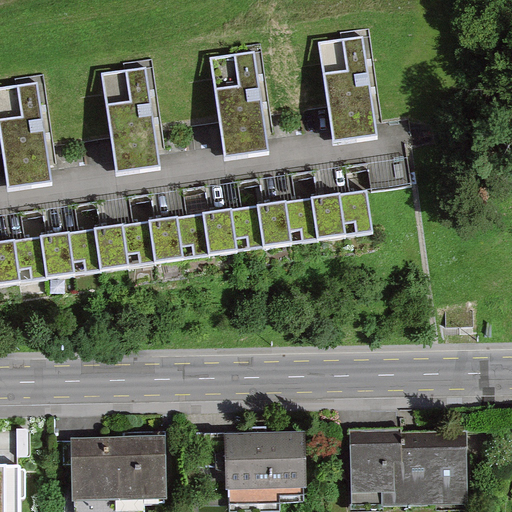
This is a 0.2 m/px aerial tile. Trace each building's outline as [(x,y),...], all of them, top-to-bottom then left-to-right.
[(368,38),(322,44),(335,147),(380,142),(368,38)] [(260,54),(211,60),(223,163),(272,157),(260,54)] [(149,67),(101,73),(114,177),(162,170),(149,67)] [(42,84),(0,89),(0,150),(6,194),(55,188),(42,84)] [(410,184),(0,239),(0,290),(417,234),(410,184)] [(184,195),(147,194),(147,212),(183,212),(184,195)] [(99,203),(101,221),(133,217),(130,199),(99,203)] [(469,435),(350,436),(351,491),(398,491),(398,507),(470,506),(469,435)] [(259,440),(228,441),(229,491),(306,490),(305,440),(259,440)] [(106,442),(74,442),(75,504),(162,503),(161,441),(106,442)] [(0,461),(0,511),(18,511),(18,461),(0,461)]
